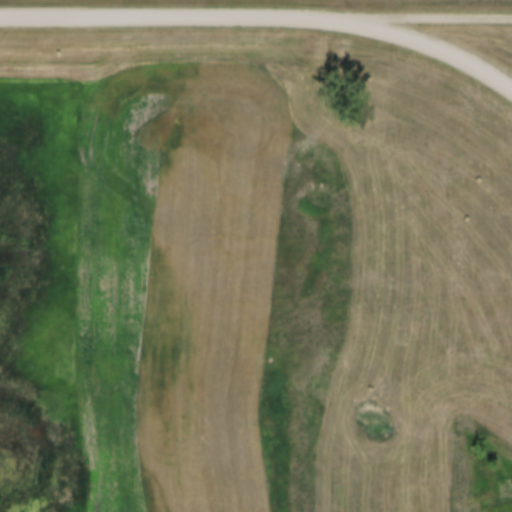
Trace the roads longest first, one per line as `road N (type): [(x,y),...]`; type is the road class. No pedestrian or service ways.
road 1 (residential): [(0,19),(328,19)]
road 2 (residential): [(511,88),(438,47),(328,19)]
